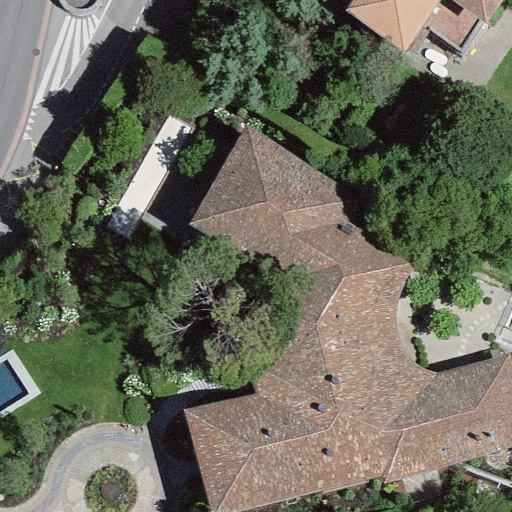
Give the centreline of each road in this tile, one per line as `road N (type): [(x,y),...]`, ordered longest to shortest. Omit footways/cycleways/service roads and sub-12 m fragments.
road 1 (residential): [(152,0),(121,67),(0,132)]
road 2 (tertiary): [(0,132),(27,0)]
